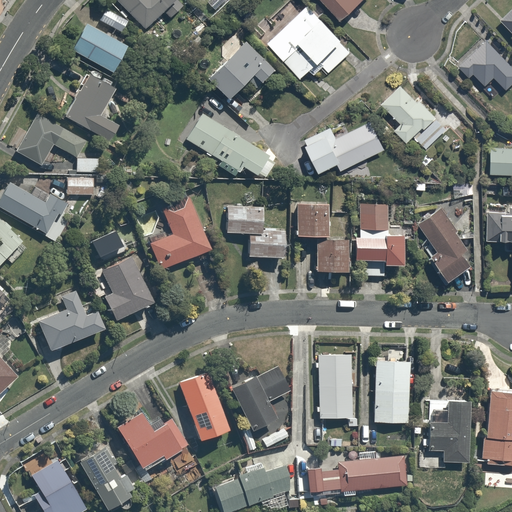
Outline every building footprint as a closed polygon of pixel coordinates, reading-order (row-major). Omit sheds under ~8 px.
[(170,18),(185,4),(181,0),(116,0),(144,30),(164,11),(170,18)] [(322,0),(344,21),(363,0),(322,0)] [(353,49),(309,3),(268,43),(303,80),(319,64),(328,74),(353,49)] [(511,8),(501,19),(511,30),(511,8)] [(105,9),(99,21),(122,33),(129,21),(105,9)] [(89,24),(73,52),(113,75),(129,47),(89,24)] [(511,64),(486,38),(458,66),(471,78),(473,76),(484,87),(495,76),(511,92),(511,90),(511,64)] [(275,71),(245,39),(206,76),(228,99),(253,75),(261,84),(275,71)] [(90,71),(65,117),(109,141),(118,125),(99,115),(115,85),(90,71)] [(422,97),(418,100),(402,83),(381,104),(399,123),(393,129),(408,145),(415,139),(425,150),(447,130),(436,118),(440,115),(422,97)] [(73,156),(83,138),(38,112),(16,152),(39,165),(51,144),(73,156)] [(201,113),(185,139),(240,173),(244,167),(257,175),(270,155),(201,113)] [(337,164),(340,170),(387,148),(371,115),(333,133),(331,129),(306,140),(321,172),(337,164)] [(511,145),(492,145),(491,173),(511,173),(511,145)] [(75,158),(75,172),(96,173),(97,159),(75,158)] [(66,177),(65,194),(93,195),(94,178),(66,177)] [(44,202),(9,181),(0,196),(0,208),(56,243),(67,225),(57,218),(66,203),(49,193),(44,202)] [(149,243),(161,271),(211,249),(188,197),(160,210),(170,233),(149,243)] [(326,204),(296,203),(295,236),(325,237),(326,204)] [(389,205),(359,204),(358,236),(354,236),(353,277),(383,277),(383,266),(403,266),(404,226),(388,225),(389,205)] [(227,205),(225,234),(248,235),(247,258),(283,260),(285,230),(261,228),(262,207),(227,205)] [(457,228),(440,205),(417,222),(436,249),(430,254),(431,256),(429,259),(444,280),(469,262),(460,249),(466,245),(454,230),(457,228)] [(511,212),(487,212),(487,240),(511,240),(511,212)] [(0,218),(0,265),(24,242),(0,218)] [(349,241),(316,240),(315,271),(348,272),(349,241)] [(139,252),(100,272),(110,291),(103,295),(117,322),(157,302),(143,275),(149,271),(139,252)] [(38,319),(50,351),(106,330),(97,307),(90,310),(81,287),(60,295),(65,308),(38,319)] [(350,353),(317,353),(319,419),(352,418),(350,353)] [(0,393),(18,376),(0,357),(0,393)] [(410,361),(373,359),(371,422),(408,423),(410,361)] [(278,365),(231,388),(253,432),(278,419),(270,403),(292,392),(278,365)] [(209,374),(178,385),(199,442),(229,431),(209,374)] [(511,391),(488,390),(485,438),(481,437),(480,458),(485,458),(485,465),(511,466),(511,391)] [(466,464),(470,400),(430,398),(427,453),(442,454),(442,462),(466,464)] [(141,410),(115,427),(145,472),(188,443),(171,417),(153,429),(141,410)] [(104,448),(79,464),(107,510),(133,494),(104,448)] [(337,466),(306,469),(309,495),(408,485),(405,455),(337,462),(337,466)] [(39,490),(31,495),(41,511),(80,511),(86,509),(57,459),(30,476),(39,490)] [(215,489),(223,511),(231,511),(293,489),(284,464),(267,471),(265,466),(239,475),(241,479),(215,489)]
